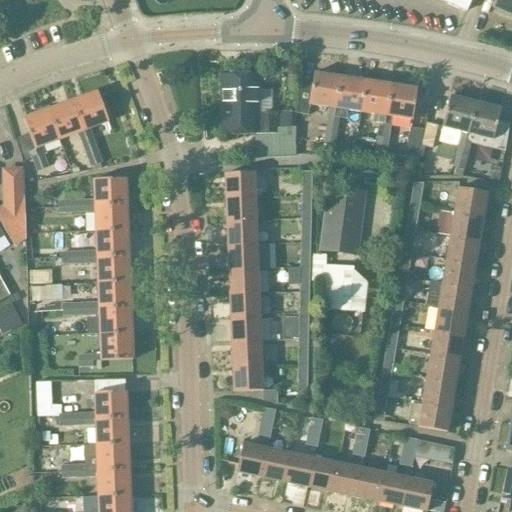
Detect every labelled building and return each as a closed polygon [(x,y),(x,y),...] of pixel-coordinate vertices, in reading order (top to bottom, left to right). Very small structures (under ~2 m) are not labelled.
[(436,0),(466,12),(471,0),(436,0)] [(511,0),(496,0),(492,12),(511,20),(511,0)] [(300,84),(296,114),(308,116),(309,105),(329,108),(335,109),(339,77),(314,73),(312,86),(300,84)] [(258,75),(221,75),(222,135),(254,134),(258,134),(258,115),(258,75)] [(335,109),(333,117),(339,118),(345,119),(346,111),(360,113),(365,81),(339,77),(335,109)] [(365,81),(360,113),(373,115),(372,123),(379,124),(375,145),(377,137),(382,138),(382,135),(389,137),(390,125),(384,124),(385,117),(390,85),(365,81)] [(385,117),(384,124),(390,125),(391,118),(411,121),(416,88),(390,85),(385,117)] [(282,111),(265,110),(265,114),(271,114),(279,114),(279,128),(295,127),(297,88),(282,88),(282,111)] [(97,91),(72,101),(83,132),(90,130),(109,123),(97,91)] [(441,133),(439,142),(453,146),(454,140),(459,141),(459,140),(465,141),(475,103),(450,97),(442,128),(443,128),(441,133)] [(72,101),(48,110),(59,141),(61,141),(78,135),(79,134),(83,132),(72,101)] [(475,103),(465,141),(471,143),(474,144),(505,152),(509,125),(497,122),(500,110),(475,103)] [(48,110),(23,119),(29,134),(35,150),(37,157),(31,159),(36,173),(48,168),(43,155),(46,154),(44,147),(59,141),(48,110)] [(258,134),(254,134),(255,158),(271,157),(295,156),(295,130),(295,127),(279,128),(279,114),(271,114),(265,114),(258,115),(258,134)] [(327,116),(325,132),(331,133),(332,130),(337,131),(339,118),(333,117),(327,116)] [(426,124),(421,147),(432,149),(436,132),(436,131),(437,127),(426,124)] [(407,148),(405,157),(422,159),(424,148),(420,147),(423,131),(410,129),(407,148)] [(325,132),(323,144),(335,146),(337,131),(332,130),(331,133),(325,132)] [(375,145),(375,150),(387,152),(389,137),(382,135),(382,138),(377,137),(375,145)] [(86,140),(80,142),(85,155),(97,151),(92,138),(86,140)] [(457,147),(455,155),(461,156),(462,154),(468,155),(470,147),(471,143),(465,141),(459,140),(459,141),(457,147)] [(375,150),(373,162),(384,164),(381,178),(390,179),(386,198),(401,201),(406,175),(408,176),(411,162),(386,158),(387,152),(375,150)] [(97,151),(85,155),(90,167),(91,167),(96,166),(100,164),(102,164),(97,151)] [(455,155),(452,168),(455,169),(453,176),(461,178),(468,155),(462,154),(461,156),(455,155)] [(301,186),(313,186),(314,171),(301,171),(301,186)] [(225,174),(225,199),(255,198),(254,173),(225,174)] [(127,180),(94,181),(94,200),(95,207),(127,206),(127,180)] [(326,187),(318,252),(357,257),(366,192),(326,187)] [(458,189),(454,213),(483,218),(487,194),(458,189)] [(409,192),(407,205),(419,207),(421,194),(409,192)] [(2,207),(0,208),(0,224),(15,248),(25,241),(23,195),(2,207)] [(255,198),(225,199),(226,223),(256,222),(255,198)] [(72,201),(58,202),(58,209),(58,215),(72,214),(72,201)] [(86,201),(72,201),(72,214),(87,214),(86,208),(86,201)] [(300,204),(300,220),(313,220),(314,204),(300,204)] [(404,219),(417,221),(419,207),(407,205),(404,219)] [(127,206),(95,207),(95,213),(95,233),(128,232),(127,206)] [(454,213),(450,237),(479,242),(483,218),(454,213)] [(300,232),(313,233),(313,220),(300,220),(300,232)] [(226,223),(227,247),(257,246),(256,222),(226,223)] [(128,232),(95,233),(96,252),(96,259),(129,257),(128,232)] [(479,242),(450,237),(446,261),(475,266),(479,242)] [(401,239),(399,253),(411,255),(413,241),(401,239)] [(258,270),(257,246),(227,247),(228,271),(258,270)] [(87,252),(73,253),(74,265),(88,265),(88,259),(87,252)] [(73,253),(59,253),(60,260),(60,266),(74,265),(73,253)] [(399,253),(396,268),(409,269),(411,255),(399,253)] [(299,255),(299,269),(316,269),(316,256),(299,255)] [(325,266),(325,256),(316,256),(316,269),(316,283),(319,283),(319,311),(363,313),(366,286),(352,284),(353,268),(325,266)] [(129,257),(96,259),(97,265),(97,284),(130,283),(129,257)] [(475,266),(446,261),(442,285),(471,289),(475,266)] [(316,283),(316,269),(299,269),(298,282),(316,283)] [(259,294),(258,270),(228,271),(229,295),(259,294)] [(130,283),(97,284),(98,304),(98,310),(131,308),(130,283)] [(467,313),(471,289),(442,285),(438,308),(467,313)] [(41,302),(41,288),(32,288),(32,303),(41,302)] [(404,303),(406,290),(393,288),(391,300),(404,303)] [(260,318),(259,294),(229,295),(230,319),(260,318)] [(389,315),(401,317),(404,303),(391,300),(389,315)] [(11,302),(0,307),(0,334),(0,335),(22,325),(11,302)] [(311,303),(298,303),(297,317),(310,316),(311,303)] [(76,304),(62,305),(62,306),(62,311),(62,312),(62,318),(76,317),(76,304)] [(90,304),(76,304),(76,317),(90,317),(90,310),(90,304)] [(131,308),(98,310),(98,317),(99,335),(132,334),(131,308)] [(438,308),(434,332),(463,337),(467,313),(438,308)] [(297,331),(310,331),(310,316),(297,317),(297,331)] [(260,318),(230,319),(231,343),(260,342),(260,318)] [(434,332),(430,356),(459,361),(463,337),(434,332)] [(78,356),(78,368),(93,368),(93,362),(101,362),(101,361),(133,360),(132,334),(99,335),(100,353),(91,353),(91,356),(78,356)] [(398,337),(385,335),(383,348),(396,350),(398,337)] [(261,366),(260,342),(231,343),(232,367),(261,366)] [(389,363),(394,364),(396,350),(383,348),(381,362),(382,362),(380,371),(388,373),(389,363)] [(310,351),(297,351),(296,365),(309,364),(310,351)] [(459,361),(430,356),(426,380),(455,385),(459,361)] [(296,380),(309,380),(309,364),(296,365),(296,380)] [(262,391),(261,366),(232,367),(233,392),(262,391)] [(426,380),(422,403),(451,408),(455,385),(426,380)] [(390,384),(378,382),(375,396),(388,398),(390,384)] [(125,392),(94,394),(95,414),(95,420),(127,419),(126,418),(125,392)] [(373,409),(385,412),(388,398),(375,396),(373,409)] [(51,406),(51,400),(36,400),(37,418),(51,418),(51,406)] [(418,428),(447,433),(451,408),(422,403),(418,428)] [(263,409),(260,422),(272,425),(275,411),(263,409)] [(61,414),(58,414),(58,417),(58,421),(59,428),(73,427),(72,414),(61,414)] [(87,414),(72,414),(73,427),(88,427),(87,420),(87,414)] [(127,419),(95,420),(95,427),(95,428),(96,446),(128,444),(128,443),(127,419)] [(310,419),(307,432),(320,435),(322,421),(310,419)] [(269,439),(272,425),(260,422),(257,436),(269,439)] [(367,445),(370,431),(357,428),(354,442),(367,445)] [(317,449),(320,435),(307,432),(304,446),(317,449)] [(414,455),(417,441),(404,438),(401,452),(414,455)] [(417,441),(414,455),(414,457),(452,466),(455,449),(417,441)] [(364,459),(367,445),(354,442),(351,456),(364,459)] [(96,446),(82,446),(83,466),(84,472),(88,472),(97,472),(129,470),(129,469),(128,444),(96,446)] [(242,444),(236,473),(260,478),(266,449),(242,444)] [(266,449),(260,478),(283,483),(290,454),(266,449)] [(414,455),(401,452),(399,466),(412,468),(414,457),(414,455)] [(290,454),(283,483),(307,488),(313,459),(290,454)] [(313,459),(307,488),(330,493),(337,464),(313,459)] [(337,464),(330,493),(354,498),(360,469),(337,464)] [(74,466),(60,467),(60,472),(61,480),(74,479),(74,466)] [(83,466),(74,466),(74,479),(88,479),(88,472),(84,472),(83,466)] [(360,469),(354,498),(378,503),(384,474),(360,469)] [(129,470),(97,472),(97,478),(98,496),(98,497),(130,496),(130,494),(129,470)] [(511,471),(506,470),(497,511),(511,511),(511,501),(508,501),(511,481),(511,471)] [(384,474),(378,503),(401,508),(407,479),(398,477),(384,474)] [(407,479),(401,508),(421,511),(425,511),(432,484),(409,479),(407,479)] [(98,497),(81,498),(82,511),(130,511),(130,496),(98,497)]
